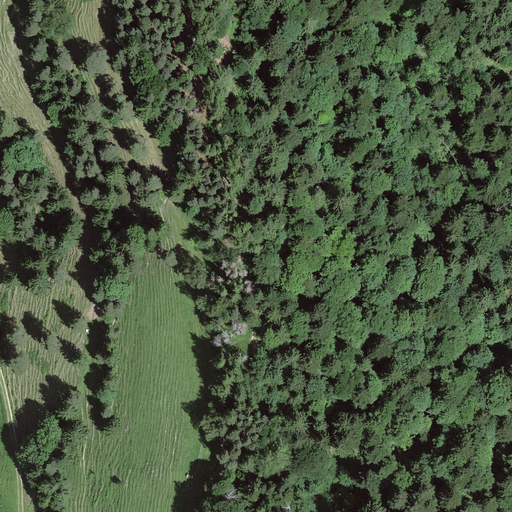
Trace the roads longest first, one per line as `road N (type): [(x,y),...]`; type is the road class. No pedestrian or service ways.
road 1 (track): [(387,0),(366,38),(365,68),(384,226),(381,297),(421,380),(511,480)]
road 2 (track): [(278,0),(259,91),(291,188),(287,274)]
road 3 (track): [(0,372),(22,511)]
